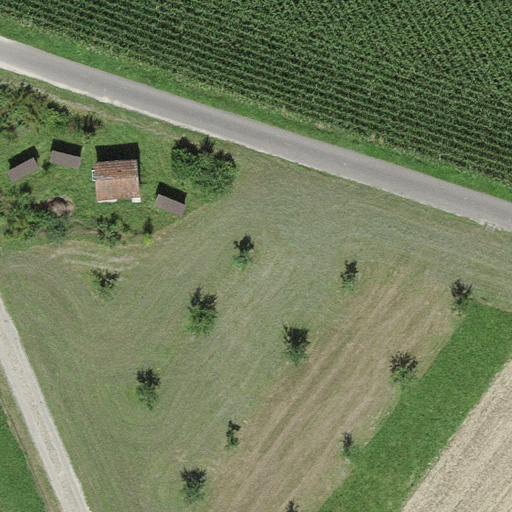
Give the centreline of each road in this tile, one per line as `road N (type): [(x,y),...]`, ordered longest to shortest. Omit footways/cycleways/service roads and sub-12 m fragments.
road 1 (track): [(0,41),(511,215)]
road 2 (track): [(0,281),(96,511)]
